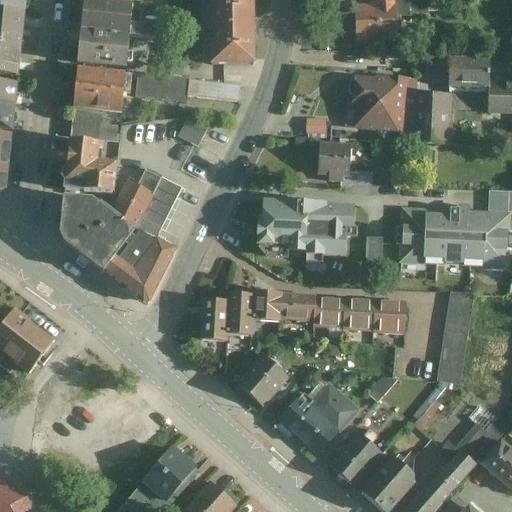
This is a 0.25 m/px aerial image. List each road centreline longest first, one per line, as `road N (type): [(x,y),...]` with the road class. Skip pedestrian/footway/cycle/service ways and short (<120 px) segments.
road 1 (residential): [(138,352),(275,68),(283,0)]
road 2 (residential): [(15,251),(32,204),(55,0)]
road 3 (tertiary): [(319,511),(138,352)]
road 4 (tertiary): [(138,352),(15,251)]
